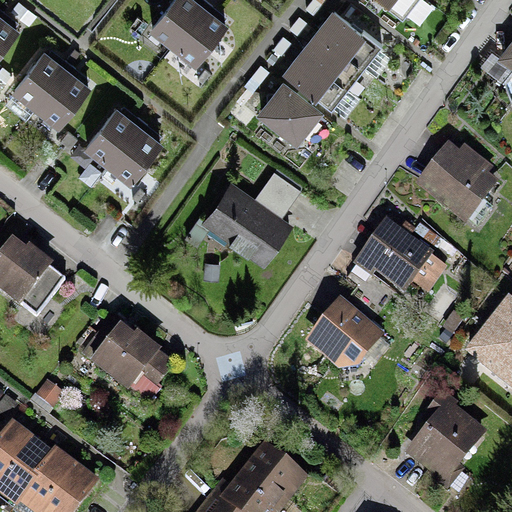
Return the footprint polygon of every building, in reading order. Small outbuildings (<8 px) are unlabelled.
[(173,0),(152,27),(174,44),(204,7),(194,0),(173,0)] [(379,0),(403,18),(416,0),(379,0)] [(226,25),(204,7),(174,44),(196,62),(226,25)] [(334,11),(318,32),(364,67),(382,44),(353,21),(350,24),(334,11)] [(0,52),(17,31),(0,16),(0,52)] [(142,20),(137,16),(130,25),(135,29),(142,20)] [(318,32),(303,52),(348,87),(364,67),(318,32)] [(511,45),(503,57),(511,63),(511,45)] [(332,108),(348,87),(303,52),(286,73),(332,108)] [(16,89),(37,106),(66,69),(45,53),(16,89)] [(88,87),(66,69),(37,106),(59,124),(88,87)] [(206,69),(198,78),(202,82),(210,73),(206,69)] [(511,77),(504,71),(497,79),(504,85),(511,77)] [(319,111),(284,84),(261,113),(296,140),(319,111)] [(87,145),(109,162),(138,125),(116,108),(87,145)] [(160,143),(138,125),(109,162),(131,180),(160,143)] [(78,139),(68,131),(60,141),(70,149),(78,139)] [(468,166),(446,150),(420,184),(478,227),(493,207),(482,200),(493,186),(482,178),(488,170),(468,156),(468,157),(473,160),(468,166)] [(299,190),(275,172),(260,193),(285,210),(299,190)] [(252,205),(223,185),(200,218),(199,218),(186,236),(197,243),(210,225),(262,262),(289,225),(254,201),(252,205)] [(145,192),(140,188),(132,197),(137,201),(145,192)] [(431,254),(386,223),(356,266),(372,278),(377,271),(404,291),(431,254)] [(26,256),(12,245),(0,259),(0,288),(37,317),(66,280),(29,252),(26,256)] [(511,304),(509,302),(469,353),(511,386),(511,304)] [(376,335),(341,308),(313,344),(334,360),(332,363),(341,370),(358,368),(364,359),(360,356),(376,335)] [(134,342),(120,331),(118,334),(106,325),(84,353),(127,387),(129,385),(150,402),(154,397),(150,394),(172,365),(137,338),(134,342)] [(451,410),(455,405),(443,396),(434,408),(442,414),(412,453),(436,471),(434,474),(447,484),(459,469),(456,466),(481,433),(451,410)] [(0,442),(0,483),(31,443),(11,428),(0,442)] [(51,458),(31,443),(0,483),(0,487),(18,501),(21,498),(51,458)] [(273,511),(301,477),(266,450),(227,500),(223,497),(211,511),(273,511)] [(21,498),(38,511),(41,511),(74,469),(54,454),(51,458),(21,498)] [(73,511),(94,484),(74,469),(41,511),(73,511)]
